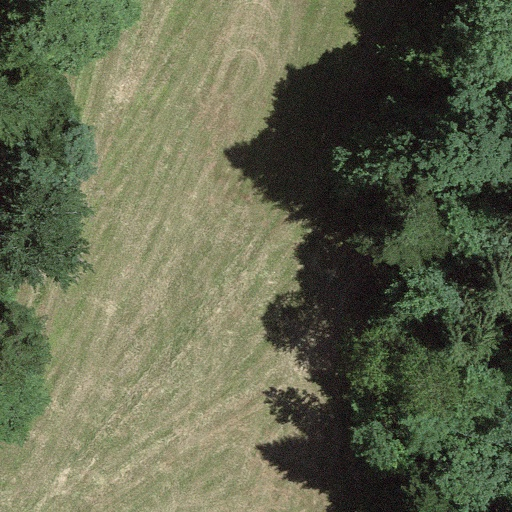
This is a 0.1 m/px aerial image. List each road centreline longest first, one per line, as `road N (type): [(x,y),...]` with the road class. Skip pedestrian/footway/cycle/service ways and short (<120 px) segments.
road 1 (track): [(42,511),(248,263),(348,125),(414,0)]
road 2 (track): [(0,364),(69,0)]
